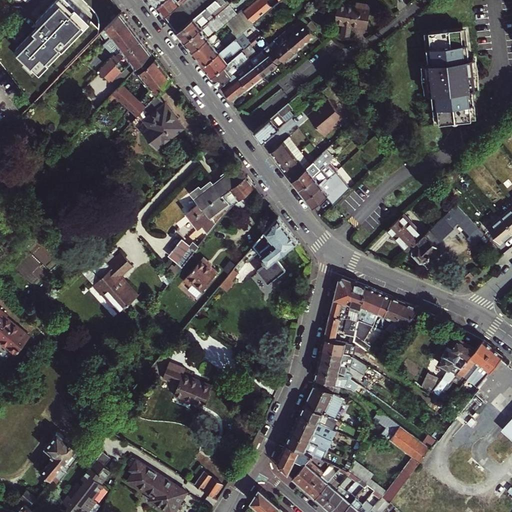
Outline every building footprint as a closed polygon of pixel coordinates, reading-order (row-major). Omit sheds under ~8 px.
[(40,24),(16,49),(40,71),(84,24),(59,0),(57,0),(38,21),(40,24)] [(166,15),(183,0),(163,0),(158,5),(166,15)] [(183,0),(166,15),(178,30),(214,0),(183,0)] [(214,0),(178,30),(185,40),(226,6),(223,2),(225,0),(214,0)] [(194,51),(216,32),(229,21),(238,13),(234,8),(239,3),(235,0),(233,0),(226,6),(185,40),(194,51)] [(254,21),(279,0),(257,0),(245,11),(254,21)] [(351,4),(333,1),(330,21),(362,26),(366,3),(351,1),(351,4)] [(243,26),(245,29),(254,21),(245,11),(243,9),(238,13),(229,21),(235,29),(237,31),(243,26)] [(106,41),(113,34),(128,19),(122,11),(100,34),(106,41)] [(113,34),(106,41),(114,52),(99,65),(100,66),(98,67),(100,68),(101,67),(106,73),(126,52),(142,37),(128,19),(113,34)] [(288,38),(297,50),(316,34),(313,30),(317,27),(311,19),(288,38)] [(204,64),(234,38),(245,29),(243,26),(237,31),(235,29),(222,39),(216,32),(194,51),(204,64)] [(472,62),(476,61),(475,55),(471,50),(469,50),(466,26),(461,27),(465,56),(471,55),(472,62)] [(477,76),(478,74),(479,73),(479,67),(476,61),(472,62),(471,55),(465,56),(461,27),(429,31),(433,60),(427,60),(431,91),(437,91),(441,120),(473,116),(469,86),(475,86),(474,78),(477,76)] [(433,60),(429,31),(425,31),(428,55),(423,59),(424,61),(422,61),(423,75),(426,92),(428,92),(428,95),(431,97),(433,97),(436,121),(441,120),(437,91),(431,91),(427,60),(433,60)] [(126,52),(134,62),(148,45),(142,37),(126,52)] [(257,37),(250,43),(253,45),(259,39),(257,37)] [(204,64),(212,75),(243,49),(243,48),(234,38),(204,64)] [(270,53),(278,63),(283,59),(284,60),(297,50),(288,38),(279,45),(275,39),(269,44),(274,50),(270,53)] [(255,48),(253,45),(250,43),(243,48),(243,49),(248,54),(255,48)] [(251,59),(264,75),(278,63),(270,53),(274,50),(269,44),(251,59)] [(134,62),(138,67),(153,51),(148,45),(134,62)] [(243,49),(212,75),(220,86),(236,72),(241,68),(239,65),(250,57),(248,54),(243,49)] [(169,71),(153,51),(138,67),(133,72),(135,74),(140,70),(147,79),(143,82),(149,88),(153,84),(154,85),(169,71)] [(240,76),(249,87),(264,75),(251,59),(241,68),(236,72),(240,76)] [(150,102),(158,93),(173,77),(169,71),(154,85),(153,84),(149,88),(143,95),(150,102)] [(480,85),(478,74),(477,76),(474,78),(475,86),(469,86),(473,116),(477,115),(474,91),(476,90),(478,85),(480,85)] [(224,90),(232,101),(249,87),(240,76),(224,90)] [(150,102),(143,95),(126,79),(117,88),(139,109),(137,111),(139,114),(140,112),(145,107),(150,102)] [(310,90),(307,86),(300,91),(304,95),(310,90)] [(151,126),(144,131),(156,148),(174,134),(177,134),(182,130),(182,129),(184,127),(183,124),(183,121),(180,117),(178,118),(158,93),(150,102),(145,107),(140,112),(151,126)] [(263,139),(287,119),(285,117),(290,112),(295,108),(295,107),(304,100),(298,93),(255,130),(264,142),(265,141),(263,139)] [(328,97),(308,114),(324,133),(344,117),(328,97)] [(142,132),(144,131),(151,126),(140,112),(139,114),(135,117),(133,120),(142,132)] [(374,118),(366,125),(374,133),(382,126),(374,118)] [(509,138),(511,135),(511,130),(507,125),(502,130),(509,138)] [(289,135),(284,141),(273,151),(271,149),(270,150),(283,166),(294,155),(300,149),(289,135)] [(300,149),(294,155),(283,166),(293,179),(305,168),(311,163),(300,149)] [(293,179),(299,187),(320,168),(318,165),(321,162),(325,165),(327,163),(328,162),(325,159),(330,154),(325,149),(311,163),(305,168),(293,179)] [(460,164),(466,171),(479,162),(472,154),(460,164)] [(299,187),(307,197),(335,171),(338,168),(336,166),(333,169),(327,163),(325,165),(321,162),(318,165),(320,168),(299,187)] [(212,217),(229,203),(222,194),(248,174),(239,163),(216,182),(213,183),(212,181),(202,189),(199,186),(192,192),(200,203),(189,212),(205,232),(208,230),(215,222),(212,217)] [(335,171),(307,197),(313,205),(335,184),(332,180),(338,174),(335,171)] [(230,203),(232,206),(236,203),(248,191),(255,185),(248,174),(222,194),(229,203),(230,203)] [(248,191),(236,203),(239,206),(243,205),(251,198),(252,195),(248,191)] [(424,234),(412,245),(413,247),(410,250),(420,261),(424,260),(429,265),(434,261),(429,255),(430,252),(437,245),(430,237),(448,219),(453,224),(456,221),(475,242),(486,233),(457,202),(433,225),(424,234)] [(511,207),(502,215),(511,226),(511,207)] [(412,245),(424,234),(422,231),(405,214),(389,229),(408,249),(412,245)] [(274,258),(279,254),(292,244),(298,239),(279,215),(253,245),(267,261),(255,271),(266,284),(283,270),(274,258)] [(511,233),(511,226),(502,215),(489,227),(501,242),(511,233)] [(431,223),(422,231),(424,234),(433,225),(431,223)] [(184,265),(206,237),(200,232),(190,245),(182,239),(170,255),(184,265)] [(30,252),(14,269),(35,287),(48,271),(45,269),(54,258),(31,239),(24,247),(30,252)] [(80,270),(93,284),(119,311),(140,292),(122,273),(133,263),(121,249),(107,262),(112,267),(101,277),(87,263),(80,270)] [(87,263),(101,277),(112,267),(107,262),(98,252),(87,263)] [(202,257),(183,281),(190,287),(192,283),(204,292),(220,271),(202,257)] [(470,270),(461,277),(465,283),(474,275),(470,270)] [(349,313),(356,279),(345,275),(339,277),(331,313),(348,318),(349,313)] [(220,285),(227,290),(234,281),(227,276),(220,285)] [(359,320),(366,284),(356,279),(349,313),(353,314),(352,318),(359,320)] [(204,292),(192,283),(190,287),(188,290),(199,298),(204,292)] [(366,322),(375,288),(366,284),(359,320),(366,322)] [(376,321),(379,313),(386,293),(375,288),(366,322),(374,324),(376,321)] [(383,324),(388,325),(396,320),(404,300),(386,293),(379,313),(386,316),(383,324)] [(386,327),(398,333),(419,306),(404,300),(396,320),(388,325),(386,327)] [(26,315),(31,320),(39,312),(35,307),(26,315)] [(0,339),(17,353),(31,336),(7,317),(8,315),(0,308),(0,339)] [(325,336),(338,341),(339,337),(337,337),(339,327),(342,328),(341,332),(345,333),(348,318),(331,313),(325,336)] [(356,336),(359,320),(352,318),(353,314),(349,313),(348,318),(345,333),(356,336)] [(376,321),(383,324),(386,316),(379,313),(376,321)] [(366,322),(359,320),(356,336),(355,340),(358,341),(366,322)] [(362,343),(374,324),(366,322),(358,341),(362,343)] [(356,336),(345,333),(343,343),(358,349),(359,347),(354,344),(355,340),(356,336)] [(325,336),(323,347),(353,354),(354,352),(357,353),(357,351),(376,358),(377,356),(366,352),(358,349),(343,343),(338,341),(325,336)] [(439,395),(457,372),(458,371),(476,349),(457,338),(451,347),(448,345),(439,361),(449,368),(443,377),(433,390),(439,395)] [(484,338),(476,349),(458,371),(468,378),(494,346),(484,338)] [(367,344),(362,343),(358,341),(355,340),(354,344),(359,347),(358,349),(366,352),(369,349),(365,347),(367,344)] [(468,378),(478,386),(504,354),(494,346),(468,378)] [(323,347),(320,357),(352,365),(365,373),(371,364),(353,354),(323,347)] [(106,348),(100,355),(107,360),(113,353),(106,348)] [(289,356),(274,352),(270,367),(284,375),(289,356)] [(88,366),(96,373),(107,360),(100,355),(99,353),(88,366)] [(352,365),(320,357),(318,368),(348,375),(349,369),(353,371),(362,378),(365,373),(352,365)] [(175,392),(204,403),(213,383),(184,371),(185,366),(170,360),(164,376),(179,383),(175,392)] [(335,384),(341,385),(351,388),(355,390),(360,382),(351,376),(348,375),(318,368),(316,376),(336,381),(335,384)] [(434,374),(427,373),(425,388),(432,389),(434,374)] [(316,376),(315,382),(339,392),(341,385),(335,384),(336,381),(316,376)] [(335,416),(344,395),(339,392),(315,382),(305,402),(335,416)] [(305,402),(300,411),(333,426),(337,418),(335,416),(305,402)] [(384,495),(391,500),(430,447),(426,444),(380,409),(374,416),(387,425),(380,434),(389,440),(390,438),(413,456),(387,489),(370,477),(366,481),(368,483),(376,489),(384,495)] [(333,426),(300,411),(295,421),(315,430),(324,434),(333,437),(338,428),(333,426)] [(315,430),(295,421),(291,430),(310,439),(328,446),(328,447),(333,437),(324,434),(315,430)] [(41,471),(56,483),(82,451),(81,449),(87,440),(84,438),(77,446),(58,430),(45,447),(55,455),(52,459),(47,455),(39,466),(43,469),(41,471)] [(291,430),(286,440),(315,453),(323,457),(328,446),(310,439),(291,430)] [(365,436),(364,439),(359,449),(366,452),(372,440),(365,436)] [(437,439),(432,436),(426,444),(430,447),(437,439)] [(359,449),(364,439),(359,437),(355,447),(359,449)] [(296,459),(305,464),(311,458),(315,453),(286,440),(278,458),(280,465),(288,472),(296,459)] [(305,464),(294,477),(296,479),(301,484),(318,465),(311,458),(305,464)] [(360,476),(367,467),(355,458),(349,469),(351,470),(360,476)] [(288,472),(294,477),(305,464),(296,459),(288,472)] [(173,511),(187,490),(138,460),(132,468),(135,470),(129,479),(153,494),(150,499),(172,511),(173,511)] [(65,511),(82,511),(86,508),(89,510),(97,500),(94,498),(104,485),(102,483),(111,470),(105,465),(102,469),(100,468),(95,473),(92,471),(82,485),(78,482),(73,488),(75,489),(72,493),(70,492),(63,502),(70,506),(65,511)] [(318,465),(301,484),(309,490),(322,475),(325,471),(318,465)] [(343,466),(340,469),(348,475),(351,470),(349,469),(343,466)] [(322,475),(309,490),(316,497),(330,482),(336,474),(329,467),(325,471),(322,475)] [(374,472),(367,467),(360,476),(366,481),(370,477),(374,472)] [(203,469),(195,482),(214,495),(223,481),(203,469)] [(337,488),(324,504),(331,510),(344,495),(348,489),(345,486),(353,476),(357,480),(360,476),(351,470),(348,475),(341,483),(337,488)] [(330,482),(337,488),(341,483),(337,479),(340,476),(337,473),(336,474),(330,482)] [(420,474),(402,499),(419,511),(420,511),(439,488),(420,474)] [(357,480),(360,483),(365,486),(368,483),(366,481),(360,476),(357,480)] [(360,483),(357,480),(348,489),(352,492),(360,483)] [(330,482),(316,497),(324,504),(337,488),(330,482)] [(365,486),(368,489),(373,492),(375,491),(376,489),(368,483),(365,486)] [(359,499),(368,489),(365,486),(356,496),(359,499)] [(260,488),(252,501),(264,511),(285,511),(286,511),(260,488)] [(344,495),(352,501),(356,496),(352,492),(348,489),(344,495)] [(376,489),(375,491),(382,497),(384,495),(376,489)] [(341,511),(352,501),(344,495),(331,510),(333,511),(341,511)] [(359,499),(356,496),(352,501),(359,508),(364,503),(359,499)] [(352,501),(341,511),(355,511),(359,508),(352,501)] [(359,508),(355,511),(369,511),(375,505),(370,501),(362,510),(359,508)]
